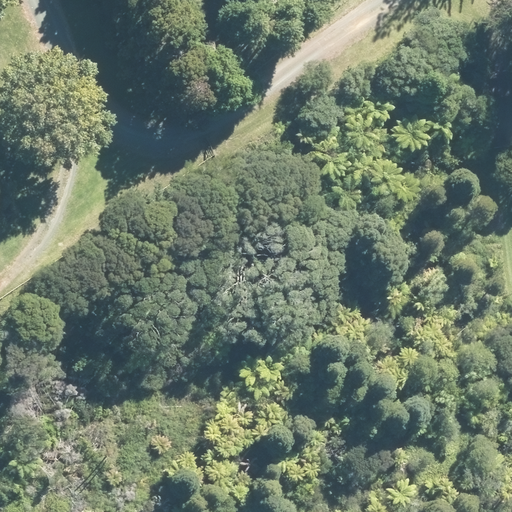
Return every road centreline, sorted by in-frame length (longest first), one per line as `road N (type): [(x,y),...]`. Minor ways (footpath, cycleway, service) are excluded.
road 1 (track): [(88,104),(127,137),(187,135),(389,0)]
road 2 (track): [(88,104),(67,196),(0,284)]
